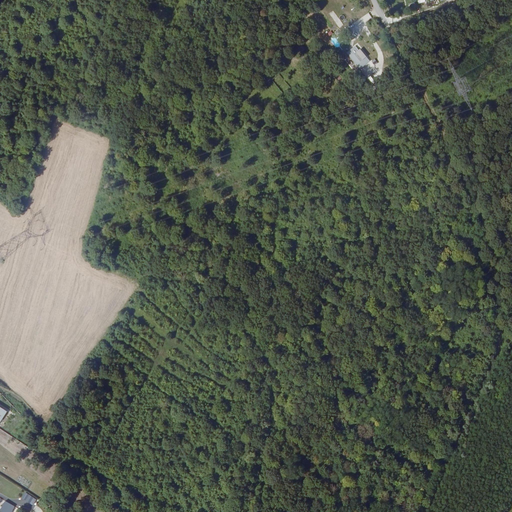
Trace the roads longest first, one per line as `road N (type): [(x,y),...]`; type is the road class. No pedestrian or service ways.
road 1 (track): [(435,511),(491,385),(499,319),(473,193),(385,26)]
road 2 (track): [(141,511),(86,473),(34,413),(0,389)]
